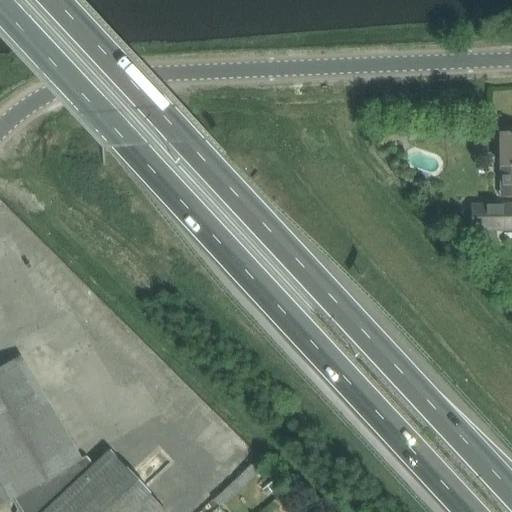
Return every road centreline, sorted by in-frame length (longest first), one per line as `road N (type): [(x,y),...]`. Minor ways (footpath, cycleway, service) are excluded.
road 1 (motorway): [(0,6),(469,511)]
road 2 (motorway): [(511,491),(52,0)]
road 3 (unclassified): [(0,131),(44,96),(118,77),(511,57)]
road 4 (unknown): [(0,244),(63,338),(208,489)]
